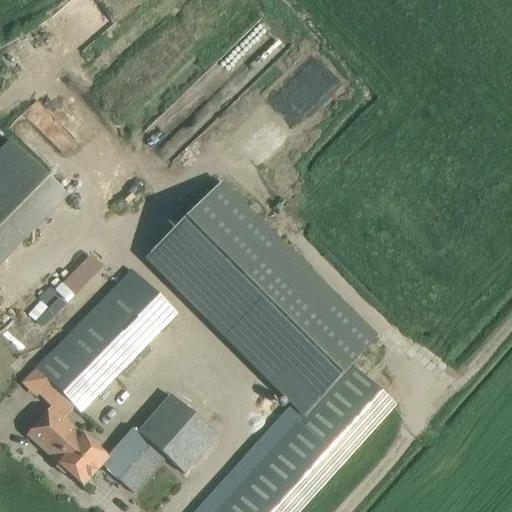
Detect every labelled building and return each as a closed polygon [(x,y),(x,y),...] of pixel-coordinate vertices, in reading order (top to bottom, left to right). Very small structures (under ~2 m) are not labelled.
[(10,142),(0,151),(0,266),(67,197),(10,142)] [(299,511),(302,510),(395,407),(350,366),(375,335),(221,182),(146,259),(173,285),(262,374),(305,416),(257,469),(216,511),(299,511)] [(34,372),(78,414),(176,315),(132,272),(34,372)] [(28,290),(5,314),(31,338),(66,301),(50,285),(37,298),(28,290)] [(108,459),(101,466),(119,482),(151,446),(164,458),(183,475),(217,437),(170,396),(137,434),(132,429),(107,458),(108,459)] [(51,408),(25,435),(82,487),(101,466),(108,459),(107,458),(106,458),(79,433),(79,434),(65,421),(51,408)]
